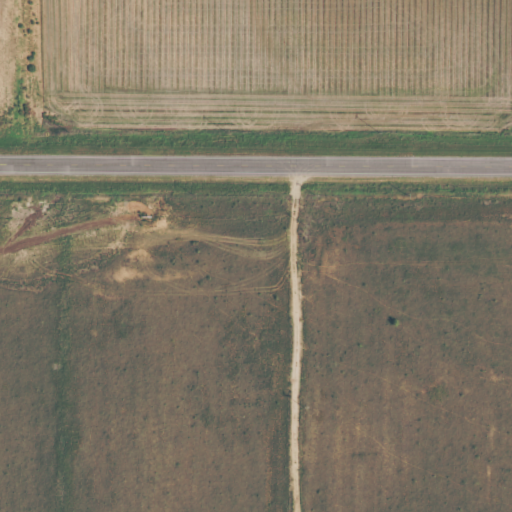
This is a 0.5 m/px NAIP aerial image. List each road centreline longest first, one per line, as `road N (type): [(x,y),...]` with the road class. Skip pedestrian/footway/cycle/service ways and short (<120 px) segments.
road 1 (secondary): [(511,167),(0,164)]
road 2 (residential): [(293,511),(296,167)]
